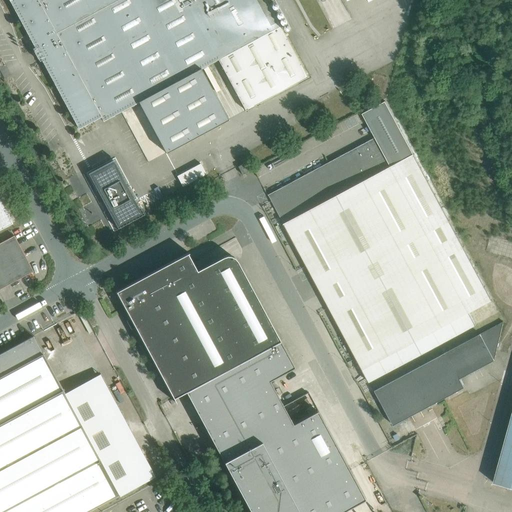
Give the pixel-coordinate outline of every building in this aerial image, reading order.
[(101,117),(37,0),(8,0),(78,129),(101,117)] [(280,26),(265,0),(37,0),(101,117),(103,121),(138,102),(201,69),(218,59),(280,26)] [(307,77),(280,26),(218,59),(245,110),(307,77)] [(228,119),(201,69),(138,102),(166,153),(228,119)] [(385,101),(362,113),(375,137),(390,166),(414,154),(385,101)] [(284,223),(390,166),(375,137),(268,195),(284,223)] [(492,300),(414,154),(390,166),(284,223),(369,382),(476,325),(469,313),(492,300)] [(133,198),(114,162),(91,174),(119,225),(141,213),(133,198)] [(238,167),(242,175),(248,171),(243,163),(238,167)] [(0,200),(0,229),(12,223),(0,200)] [(14,236),(5,240),(0,243),(0,288),(33,271),(14,236)] [(280,341),(237,261),(234,258),(231,256),(226,255),(223,256),(196,271),(187,254),(188,253),(188,252),(124,287),(127,291),(123,293),(121,295),(121,298),(121,300),(121,301),(175,403),(176,402),(173,398),(186,391),(280,341)] [(503,321),(446,352),(460,378),(494,360),(503,321)] [(0,511),(84,511),(118,494),(59,384),(33,336),(0,353),(0,511)] [(317,410),(292,424),(269,381),(294,367),(280,341),(186,391),(223,461),(250,511),(340,511),(365,499),(317,410)] [(465,387),(460,378),(446,352),(374,390),(393,426),(465,387)] [(511,487),(511,414),(493,483),(511,487)]
